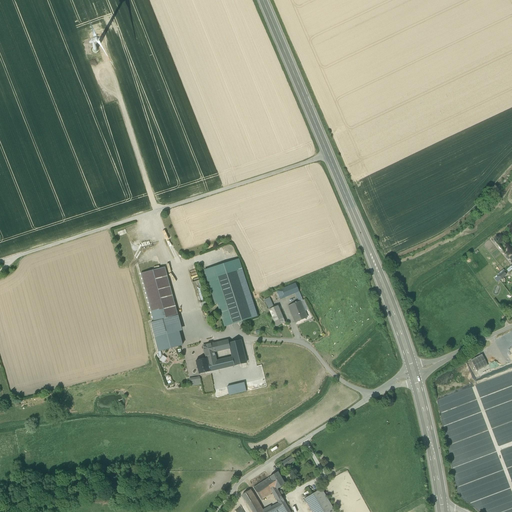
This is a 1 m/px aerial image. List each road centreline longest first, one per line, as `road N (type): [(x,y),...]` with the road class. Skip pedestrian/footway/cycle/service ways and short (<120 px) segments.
road 1 (unclassified): [(0,261),(328,155)]
road 2 (secondary): [(411,366),(328,155)]
road 3 (unclassified): [(385,387),(242,476),(214,511)]
road 4 (secondary): [(328,155),(262,0)]
road 5 (track): [(156,211),(108,63)]
road 6 (track): [(396,255),(459,221),(511,167)]
road 7 (secondary): [(443,511),(415,381)]
